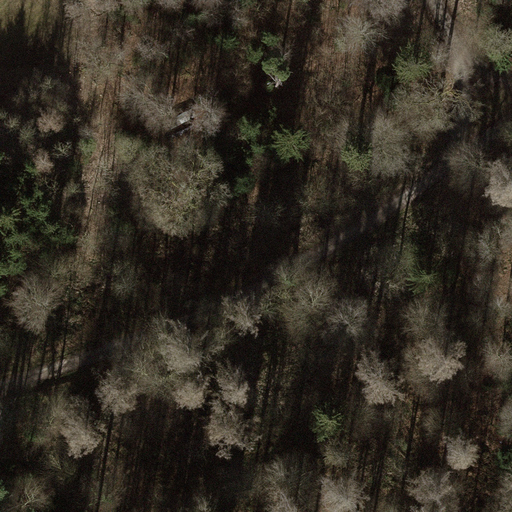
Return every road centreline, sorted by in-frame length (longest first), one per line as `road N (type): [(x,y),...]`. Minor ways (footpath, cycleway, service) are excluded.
road 1 (track): [(0,393),(103,360),(496,130)]
road 2 (track): [(434,0),(496,130)]
